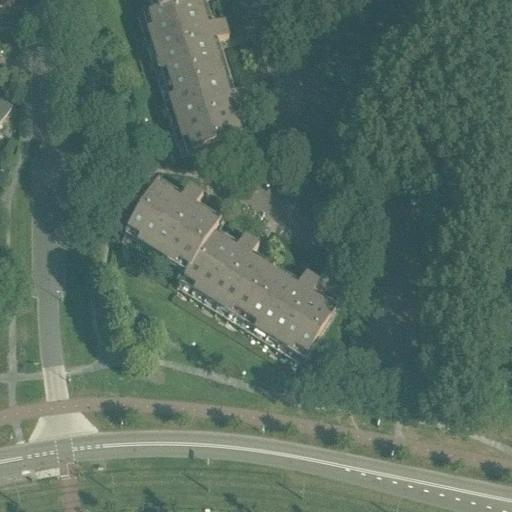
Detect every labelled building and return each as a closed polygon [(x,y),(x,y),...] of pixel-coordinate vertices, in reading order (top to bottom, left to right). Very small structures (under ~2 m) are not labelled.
[(143,21),(144,26),(199,6),(208,3),(208,2),(207,0),(146,0),(152,18),(143,21)] [(0,19),(9,18),(7,5),(0,6),(0,19)] [(144,26),(165,92),(220,73),(212,47),(228,42),(223,26),(207,31),(199,6),(144,26)] [(9,18),(0,19),(0,32),(11,30),(9,18)] [(220,73),(165,92),(186,161),(242,143),(233,116),(250,111),(245,94),(228,100),(220,73)] [(0,102),(0,127),(12,110),(0,102)] [(180,289),(182,290),(212,240),(217,232),(193,217),(202,202),(188,194),(179,208),(154,193),(124,243),(185,281),(180,289)] [(182,290),(242,327),(273,278),(249,263),(258,248),(244,240),(235,254),(212,240),(182,290)] [(273,278),(242,327),(304,366),(335,316),(334,316),(310,301),(320,286),(305,277),(296,292),(273,278)]
